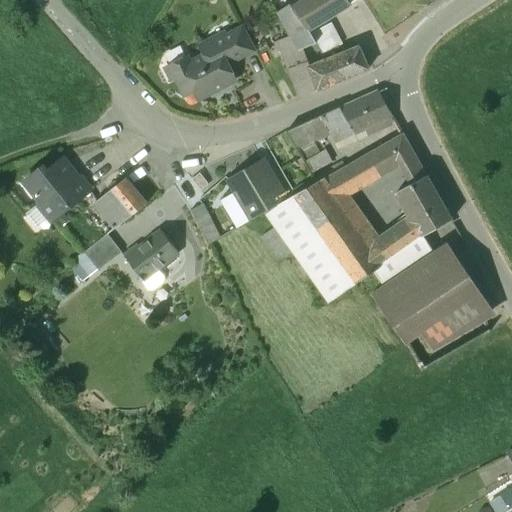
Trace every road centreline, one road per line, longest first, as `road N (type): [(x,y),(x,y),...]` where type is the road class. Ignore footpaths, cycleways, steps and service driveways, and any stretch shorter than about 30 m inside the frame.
road 1 (unclassified): [(42,0),(142,110),(177,133),(230,134),(398,72)]
road 2 (residential): [(511,298),(398,72)]
